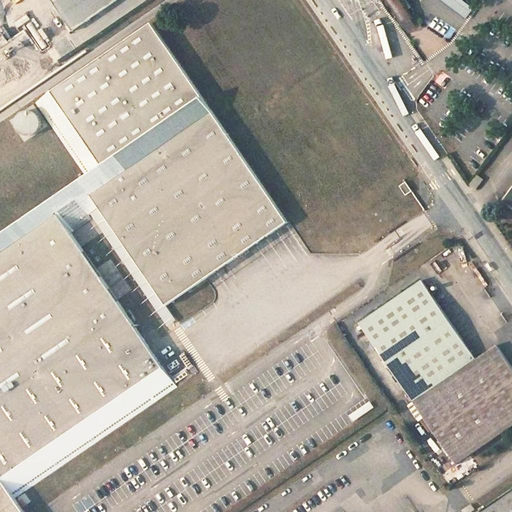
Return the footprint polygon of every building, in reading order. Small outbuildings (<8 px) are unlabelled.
[(53,0),(51,2),(73,33),(120,0),(53,0)] [(379,0),(393,18),(409,7),(404,0),(379,0)] [(442,0),(469,19),(477,7),(467,0),(442,0)] [(434,29),(446,36),(452,26),(440,19),(434,29)] [(26,511),(16,497),(179,388),(74,234),(93,221),(88,214),(98,207),(168,308),(288,227),(150,26),(36,105),(86,179),(0,238),(0,511),(26,511)] [(16,115),(13,118),(12,121),(11,126),(13,130),(15,133),(19,136),(22,136),(26,136),(30,135),(33,132),(35,129),(36,125),(35,119),(33,116),(29,113),(23,112),(19,113),(16,115)] [(475,192),(482,181),(475,176),(468,186),(475,192)] [(396,185),(402,192),(410,187),(404,179),(396,185)] [(93,221),(165,327),(176,320),(168,308),(98,207),(88,214),(93,221)] [(361,322),(455,464),(511,426),(511,369),(495,345),(476,358),(424,280),(361,322)] [(359,411),(371,403),(365,394),(353,403),(359,411)] [(511,511),(511,490),(480,511),(511,511)] [(87,497),(76,507),(81,511),(82,511),(93,502),(87,497)]
